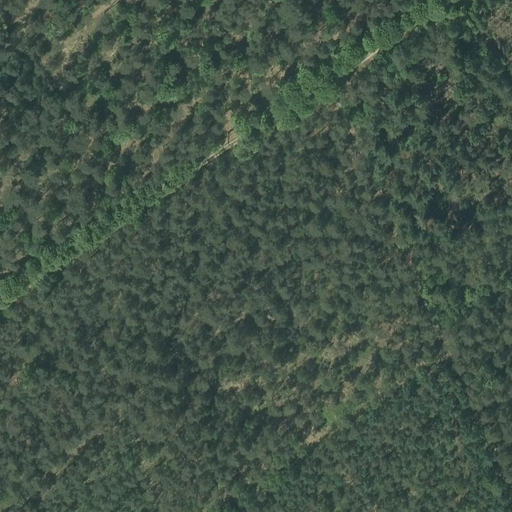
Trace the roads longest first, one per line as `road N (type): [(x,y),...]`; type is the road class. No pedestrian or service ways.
road 1 (track): [(0,295),(445,0)]
road 2 (track): [(320,83),(511,496)]
road 3 (track): [(52,260),(171,511)]
